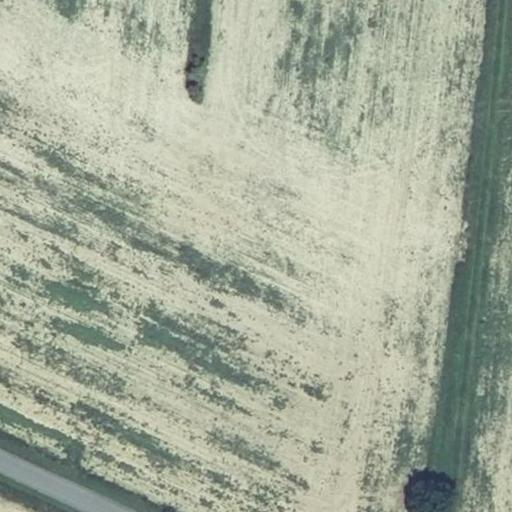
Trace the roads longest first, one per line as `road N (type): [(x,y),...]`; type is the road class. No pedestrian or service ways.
road 1 (track): [(448,511),(506,0)]
road 2 (tertiary): [(0,456),(117,511)]
